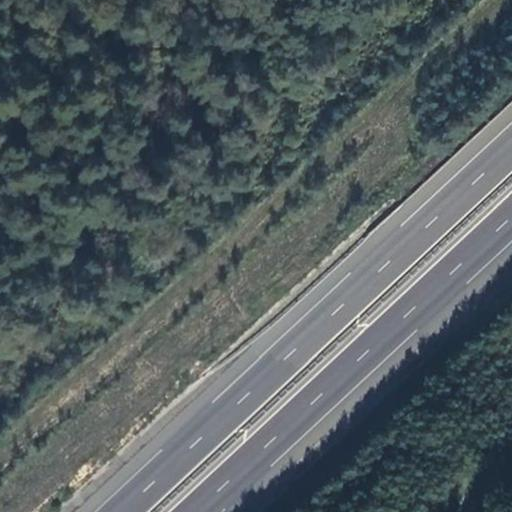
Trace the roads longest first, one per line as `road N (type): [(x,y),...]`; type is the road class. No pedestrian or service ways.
road 1 (motorway): [(511,151),(125,511)]
road 2 (motorway): [(209,511),(511,229)]
